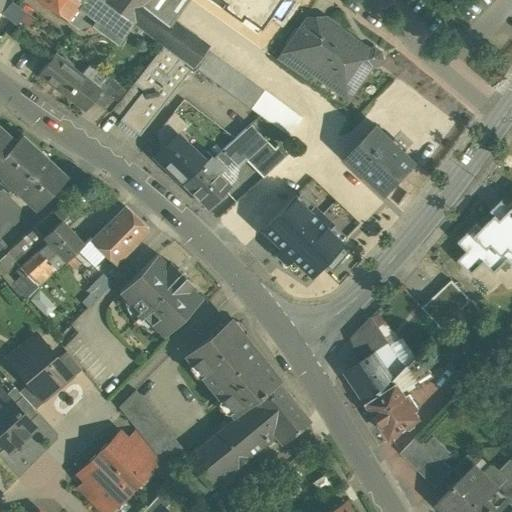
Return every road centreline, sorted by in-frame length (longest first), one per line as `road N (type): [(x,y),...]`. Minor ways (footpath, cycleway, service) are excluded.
road 1 (tertiary): [(0,89),(111,163),(206,249),(294,356)]
road 2 (tertiary): [(294,356),(349,305),(511,101)]
road 3 (tertiary): [(294,356),(388,511)]
